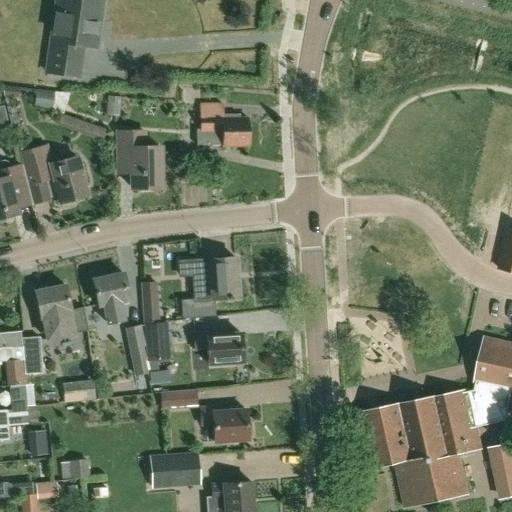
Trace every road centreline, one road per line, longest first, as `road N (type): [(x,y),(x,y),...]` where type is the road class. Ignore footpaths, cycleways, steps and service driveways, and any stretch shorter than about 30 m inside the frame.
road 1 (residential): [(0,260),(128,229),(307,212)]
road 2 (tertiary): [(328,511),(307,212)]
road 3 (tertiary): [(307,212),(302,71),(321,0)]
